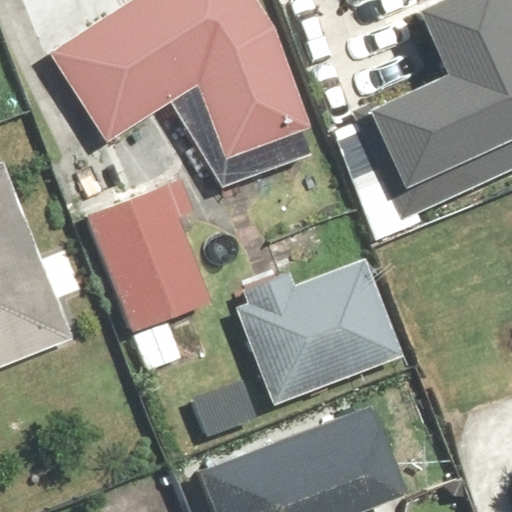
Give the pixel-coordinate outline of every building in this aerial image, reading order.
[(119,0),(33,55),(92,148),(181,90),(210,162),(293,131),(257,32),(233,0),(119,0)] [(441,0),(451,20),(495,0),(441,0)] [(437,69),(340,112),(383,210),(360,220),(368,239),(497,183),(492,173),(511,164),(511,21),(510,18),(430,53),(437,69)] [(167,180),(73,215),(118,335),(197,306),(164,218),(179,212),(167,180)] [(0,366),(59,346),(0,182),(0,366)] [(231,305),(220,309),(257,409),(386,362),(348,262),(279,287),(275,277),(228,295),(231,305)] [(380,417),(208,475),(220,511),(343,511),(405,491),(380,417)]
